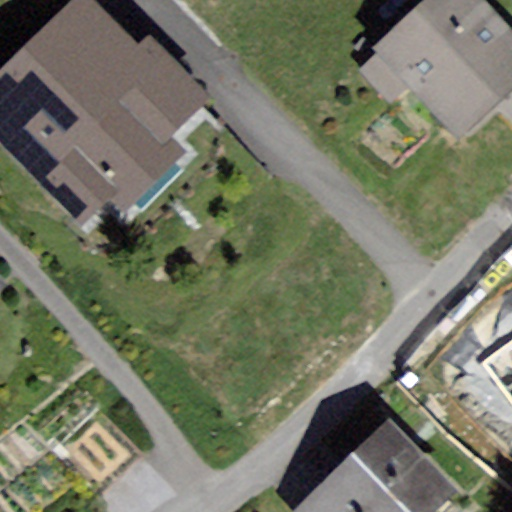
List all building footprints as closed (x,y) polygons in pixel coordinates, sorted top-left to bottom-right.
[(87,0),(77,0),(0,76),(0,149),(85,235),(111,210),(125,224),(195,155),(177,137),(213,101),(152,39),(139,52),(87,0)] [(283,0),(305,22),(327,0),(283,0)] [(511,97),(511,32),(481,0),(433,0),(357,71),(389,105),(410,85),(464,142),(511,97)] [(0,301),(14,288),(0,274),(0,301)] [(511,288),(429,372),(511,455),(511,288)] [(398,424),(304,511),(448,511),(466,496),(398,424)]
